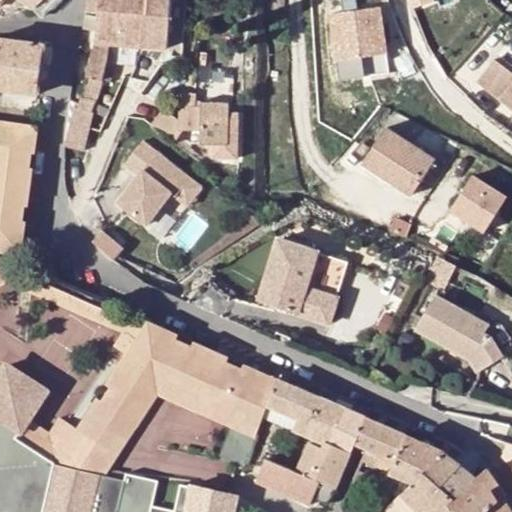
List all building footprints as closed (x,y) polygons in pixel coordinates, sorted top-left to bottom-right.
[(21,0),(31,8),(40,18),(59,0),(21,0)] [(169,25),(170,0),(145,0),(145,13),(142,47),(168,50),(169,25)] [(346,3),(347,17),(373,15),(372,2),(356,2),(346,3)] [(98,10),(98,13),(95,42),(87,75),(102,79),(110,44),(142,47),(145,13),(98,10)] [(373,15),(347,17),(348,33),(373,32),(373,15)] [(0,37),(0,89),(38,95),(45,44),(0,37)] [(479,85),(502,103),(511,88),(511,74),(495,63),(479,85)] [(511,88),(502,103),(511,109),(511,88)] [(94,102),(83,98),(79,109),(75,108),(67,144),(83,149),(93,112),(91,112),(94,102)] [(180,106),(179,120),(179,129),(185,129),(201,130),(201,143),(228,144),(229,113),(230,103),(202,102),(202,107),(180,106)] [(164,108),(151,124),(175,143),(185,129),(179,129),(179,120),(164,108)] [(229,113),(228,144),(238,145),(239,113),(229,113)] [(34,155),(36,128),(0,124),(0,252),(25,255),(26,249),(27,223),(24,223),(25,207),(28,208),(30,197),(33,169),(30,169),(31,154),(34,155)] [(434,159),(387,128),(364,164),(411,196),(434,159)] [(190,170),(140,136),(123,161),(138,170),(119,199),(146,217),(158,200),(161,202),(172,187),(177,190),(190,170)] [(228,144),(214,144),(213,158),(238,159),(238,145),(228,144)] [(193,145),(188,153),(189,154),(203,162),(207,153),(193,145)] [(190,170),(177,190),(189,198),(203,178),(190,170)] [(507,196),(473,174),(451,208),(484,230),(507,196)] [(161,202),(158,200),(146,217),(150,220),(161,202)] [(409,226),(395,219),(392,228),(405,235),(409,226)] [(103,229),(101,232),(93,241),(113,259),(123,248),(103,229)] [(304,290),(315,254),(277,242),(258,304),(327,326),(335,300),(304,290)] [(347,264),(315,254),(304,290),(335,300),(347,264)] [(52,259),(41,255),(37,266),(48,271),(52,259)] [(456,267),(442,260),(430,283),(443,291),(456,267)] [(0,279),(9,276),(55,296),(127,328),(116,346),(127,354),(145,326),(55,287),(15,268),(0,267),(0,279)] [(488,325),(434,295),(415,329),(468,359),(476,371),(502,357),(491,337),(484,333),(488,325)] [(98,398),(77,429),(77,430),(109,452),(119,437),(126,442),(132,435),(158,394),(233,427),(218,459),(245,466),(267,406),(277,379),(272,377),(245,365),(243,369),(228,361),(229,358),(219,353),(194,342),(192,345),(178,339),(179,335),(148,321),(145,326),(127,354),(115,372),(107,384),(111,387),(102,401),(98,398)] [(0,374),(0,419),(12,427),(20,433),(30,419),(47,391),(7,365),(0,374)] [(304,434),(320,396),(287,381),(291,373),(277,367),(272,377),(277,379),(267,406),(296,419),(291,429),(298,432),(304,434)] [(304,434),(323,443),(349,454),(354,444),(366,416),(320,396),(304,434)] [(377,455),(389,426),(384,423),(388,415),(380,412),(376,421),(371,418),(366,416),(354,444),(359,447),(365,449),(377,455)] [(57,437),(66,422),(60,418),(50,432),(57,437)] [(0,511),(43,511),(55,463),(17,438),(20,433),(12,427),(0,419),(0,511)] [(17,438),(55,463),(105,475),(126,442),(119,437),(109,452),(77,430),(77,429),(66,422),(57,437),(50,432),(30,419),(20,433),(17,438)] [(389,426),(377,455),(395,462),(407,434),(389,426)] [(412,482),(422,473),(444,451),(407,434),(395,462),(377,455),(365,449),(361,459),(412,482)] [(511,442),(509,441),(506,450),(503,456),(511,465),(511,442)] [(329,503),(349,454),(323,443),(321,448),(309,442),(296,473),(319,483),(314,497),(329,503)] [(422,473),(439,485),(462,464),(450,455),(455,447),(451,444),(444,451),(422,473)] [(265,459),(256,481),(310,505),(314,497),(319,483),(296,473),(283,467),(265,459)] [(105,475),(55,463),(43,511),(234,511),(238,495),(180,484),(173,511),(152,505),(158,481),(125,473),(124,480),(105,475)] [(439,485),(453,496),(477,476),(462,464),(439,485)] [(493,488),(499,484),(488,467),(477,476),(453,496),(463,511),(484,511),(498,500),(493,488)] [(369,473),(357,468),(351,482),(363,487),(369,473)] [(412,482),(386,509),(388,511),(433,511),(453,496),(439,485),(422,473),(412,482)] [(511,511),(511,510),(504,496),(506,494),(499,484),(493,488),(498,500),(484,511),(511,511)] [(463,511),(453,496),(433,511),(463,511)]
